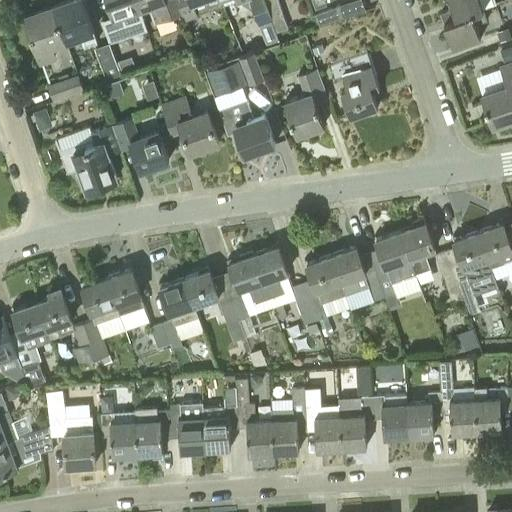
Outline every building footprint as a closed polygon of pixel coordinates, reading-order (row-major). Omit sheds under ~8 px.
[(97,41),(82,0),(65,0),(52,5),(65,41),(82,35),(85,45),(97,41)] [(144,20),(140,9),(141,8),(138,0),(107,0),(113,16),(102,19),(110,43),(129,36),(125,26),(144,20)] [(155,23),(184,13),(179,0),(138,0),(141,8),(149,5),(155,23)] [(179,0),(184,13),(186,18),(187,18),(198,14),(198,13),(224,4),(222,0),(179,0)] [(238,0),(255,12),(259,24),(271,20),(263,0),(238,0)] [(263,0),(271,20),(272,19),(276,32),(288,28),(277,0),(263,0)] [(445,23),(484,9),(481,0),(449,0),(452,8),(441,12),(445,23)] [(345,18),(340,4),(313,14),(318,27),(345,18)] [(31,32),(41,60),(55,56),(51,46),(65,41),(52,5),(26,14),(32,32),(31,32)] [(488,19),(484,9),(445,23),(453,47),(481,36),(476,23),(488,19)] [(501,41),(511,38),(507,26),(497,30),(501,41)] [(121,76),(110,43),(95,48),(107,81),(121,76)] [(324,50),(321,44),(312,47),(315,53),(324,50)] [(511,59),(511,44),(500,49),(505,62),(511,59)] [(240,55),(250,83),(264,78),(254,50),(240,55)] [(369,55),(349,61),(350,63),(333,68),(337,79),(342,77),(347,91),(341,93),(350,116),(378,106),(372,89),(380,86),(369,55)] [(118,61),(122,73),(136,68),(132,56),(118,61)] [(207,70),(216,95),(242,85),(247,84),(238,59),(207,70)] [(511,61),(500,66),(506,85),(482,93),(487,105),(486,105),(492,125),(511,118),(511,61)] [(285,101),(297,134),(325,124),(317,102),(328,98),(317,68),(297,75),(304,94),(285,101)] [(55,98),(74,92),(83,89),(78,75),(50,84),(55,98)] [(124,92),(120,80),(104,86),(108,98),(124,92)] [(162,104),(170,126),(172,132),(182,129),(190,151),(219,141),(208,110),(192,115),(186,96),(162,104)] [(254,116),(247,98),(219,108),(228,134),(237,130),(246,153),(276,142),(265,112),(254,116)] [(33,111),(33,113),(34,113),(36,120),(40,130),(52,125),(45,107),(33,111)] [(135,120),(132,121),(130,117),(112,123),(121,148),(132,145),(141,169),(169,159),(159,130),(140,136),(135,120)] [(94,136),(61,147),(59,148),(68,171),(80,167),(87,188),(117,177),(108,153),(121,148),(112,123),(92,130),(94,136)] [(44,162),(52,160),(48,146),(40,149),(44,162)] [(426,220),(401,229),(416,272),(431,267),(426,251),(435,248),(426,220)] [(504,221),(479,230),(492,266),(511,259),(511,222),(505,225),(504,221)] [(401,229),(378,237),(376,238),(379,247),(370,250),(385,295),(396,291),(392,280),(416,272),(401,229)] [(456,245),(447,248),(463,296),(474,293),(471,281),(494,273),(492,266),(479,230),(454,239),(456,245)] [(279,244),(253,253),(268,297),(272,306),(283,302),(296,297),(291,284),(286,271),(288,270),(279,244)] [(332,253),(346,293),(369,285),(374,299),(385,295),(370,250),(360,254),(357,245),(332,253)] [(463,296),(447,248),(436,252),(452,300),(463,296)] [(229,261),(238,287),(247,284),(254,303),(268,297),(253,253),(229,261)] [(323,301),(346,293),(332,253),(307,262),(312,277),(302,281),(315,320),(328,315),(323,301)] [(144,304),(141,294),(132,267),(106,276),(120,313),(144,304)] [(229,291),(219,295),(210,268),(184,277),(194,304),(195,303),(218,295),(234,340),(246,337),(240,318),(238,318),(229,291)] [(120,313),(106,276),(82,284),(94,316),(83,320),(96,359),(109,354),(97,321),(120,313)] [(161,321),(168,343),(171,342),(172,348),(183,347),(176,324),(199,316),(195,303),(194,304),(184,277),(160,285),(170,312),(172,317),(161,321)] [(315,320),(302,281),(291,284),(296,297),(305,323),(315,320)] [(72,318),(61,286),(49,291),(50,295),(38,300),(51,337),(63,333),(59,323),(72,318)] [(239,287),(238,288),(229,291),(238,318),(240,318),(249,315),(248,314),(239,287)] [(34,361),(28,346),(51,337),(38,300),(14,309),(21,330),(11,333),(19,355),(18,355),(29,387),(47,381),(38,360),(34,361)] [(283,302),(272,306),(277,319),(287,316),(283,302)] [(96,359),(83,320),(73,324),(80,345),(74,347),(80,364),(96,359)] [(168,343),(161,321),(150,325),(158,347),(168,343)] [(319,328),(316,321),(308,324),(310,332),(319,328)] [(479,347),(472,327),(450,336),(457,355),(479,347)] [(0,337),(0,361),(18,355),(19,355),(11,333),(0,337)] [(453,431),(477,429),(475,400),(454,401),(453,391),(451,359),(439,360),(441,391),(443,413),(451,413),(452,432),(453,432),(453,431)] [(358,379),(372,378),(372,365),(357,366),(358,379)] [(379,366),(378,375),(403,375),(403,367),(379,366)] [(257,386),(262,381),(262,374),(250,374),(250,386),(257,386)] [(236,377),(237,404),(238,426),(247,425),(249,452),(250,452),(250,451),(274,450),(272,419),(256,420),(255,402),(249,402),(248,377),(236,377)] [(19,392),(18,383),(6,385),(8,397),(16,398),(19,392)] [(307,405),(342,404),(341,386),(307,387),(307,405)] [(497,398),(488,399),(487,386),(474,386),(475,400),(477,429),(501,428),(501,429),(502,429),(501,410),(509,409),(508,388),(497,388),(497,398)] [(297,429),(307,429),(305,407),(306,407),(305,387),(292,388),(293,408),(272,409),(273,419),(272,419),(274,450),(298,448),(298,449),(299,449),(297,429)] [(66,464),(96,462),(94,430),(93,430),(92,415),(66,416),(63,388),(47,389),(50,423),(51,423),(52,434),(65,432),(66,464)] [(0,442),(9,439),(9,440),(17,436),(1,391),(0,390),(0,442)] [(430,402),(408,404),(407,404),(409,434),(433,432),(433,433),(435,433),(433,414),(443,413),(441,391),(429,392),(430,402)] [(386,395),(373,396),(375,418),(383,417),(384,436),(385,436),(385,435),(409,434),(407,404),(408,404),(407,392),(386,394),(386,395)] [(352,415),(340,415),(339,415),(341,446),(366,444),(366,445),(367,445),(365,418),(375,418),(373,396),(351,397),(352,415)] [(182,449),(205,447),(203,405),(203,400),(171,402),(171,409),(170,409),(171,430),(179,430),(181,450),(182,450),(182,449)] [(225,404),(203,405),(205,447),(230,446),(230,447),(231,447),(230,426),(238,426),(237,404),(225,405),(225,404)] [(318,447),(341,446),(339,415),(340,415),(339,405),(306,407),(305,407),(307,429),(315,428),(317,448),(318,448),(318,447)] [(170,409),(157,409),(157,406),(135,408),(135,410),(136,410),(138,451),(153,450),(154,457),(162,456),(163,457),(164,457),(163,451),(162,431),(171,430),(170,409)] [(114,453),(138,451),(136,410),(135,410),(114,412),(101,412),(103,435),(112,434),(113,454),(114,454),(114,453)] [(51,423),(50,423),(39,428),(41,450),(53,449),(52,434),(51,423)] [(9,439),(0,442),(0,472),(18,466),(9,440),(9,439)]
